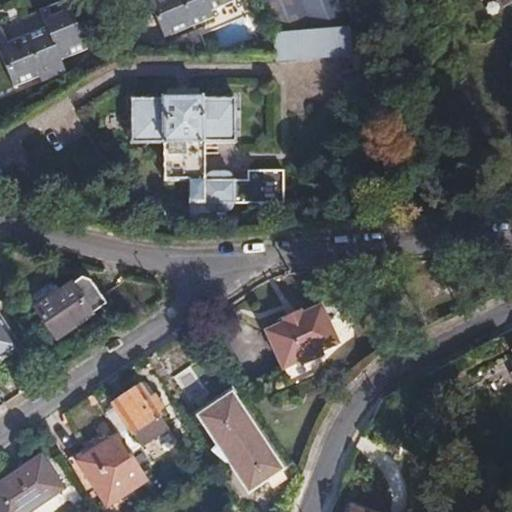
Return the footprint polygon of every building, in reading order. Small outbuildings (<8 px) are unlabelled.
[(46,0),(53,15),(15,31),(4,36),(21,75),(58,59),(61,66),(74,61),(69,48),(95,37),(79,0),(46,0)] [(214,10),(236,0),(151,0),(150,1),(166,39),(216,17),(214,10)] [(355,22),(344,0),(262,0),(275,29),(276,29),(352,23),(355,22)] [(0,19),(0,25),(4,36),(15,31),(9,15),(0,19)] [(355,50),(352,23),(276,29),(279,57),(355,50)] [(382,100),(372,73),(345,84),(356,111),(382,100)] [(169,90),(169,98),(202,97),(201,89),(169,90)] [(165,100),(132,101),(133,145),(155,145),(155,158),(166,158),(166,181),(191,181),(192,204),(210,203),(211,207),(213,210),(215,211),(230,211),(233,209),(236,208),(237,205),(237,202),(287,199),(285,167),(250,169),(251,178),(238,179),(237,177),(235,174),(232,172),(230,170),(228,170),(227,149),(236,149),(236,142),(240,142),(239,98),(206,99),(206,97),(202,97),(169,98),(165,98),(165,100)] [(69,287),(33,312),(54,340),(89,317),(69,287)] [(284,322),(265,332),(283,368),(302,358),(304,362),(320,354),(319,351),(337,341),(319,305),(301,314),(299,311),(283,319),(284,322)] [(0,359),(14,350),(0,328),(0,359)] [(140,387),(112,405),(140,446),(162,432),(153,418),(158,414),(156,411),(161,407),(154,396),(149,399),(140,387)] [(222,476),(243,507),(257,496),(253,490),(282,470),(233,395),(199,417),(219,447),(212,454),(214,455),(225,465),(229,463),(233,469),(222,476)] [(146,479),(117,436),(78,462),(106,505),(146,479)] [(41,455),(0,482),(0,511),(31,511),(64,490),(41,455)]
